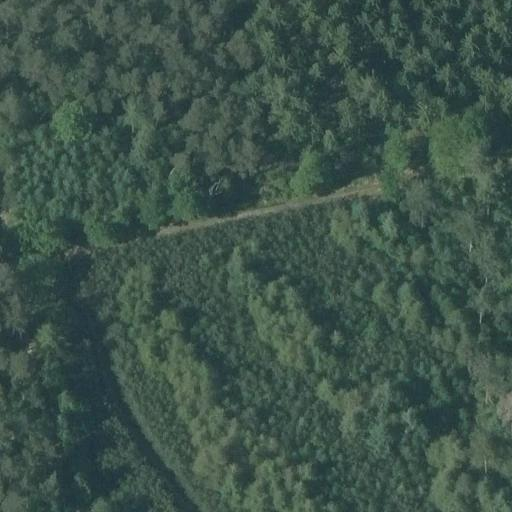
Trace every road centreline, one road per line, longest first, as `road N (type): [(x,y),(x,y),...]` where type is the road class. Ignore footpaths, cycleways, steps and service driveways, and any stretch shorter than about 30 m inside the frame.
road 1 (unknown): [(17,261),(85,305),(111,388),(194,511)]
road 2 (track): [(75,511),(17,261)]
